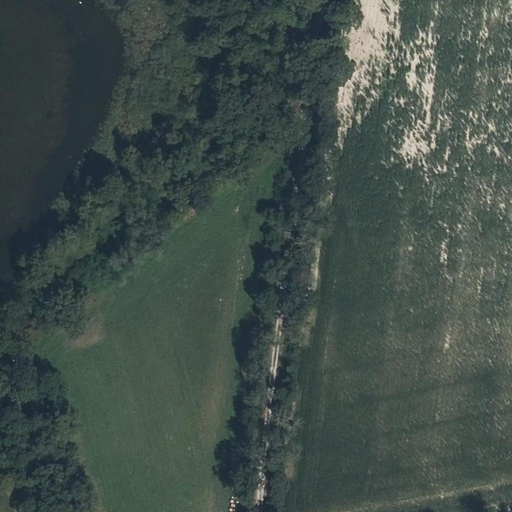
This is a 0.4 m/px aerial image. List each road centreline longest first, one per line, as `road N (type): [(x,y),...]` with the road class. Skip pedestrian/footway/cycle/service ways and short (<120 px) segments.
road 1 (track): [(322,0),(256,511)]
road 2 (track): [(307,128),(243,147),(37,322),(0,369)]
